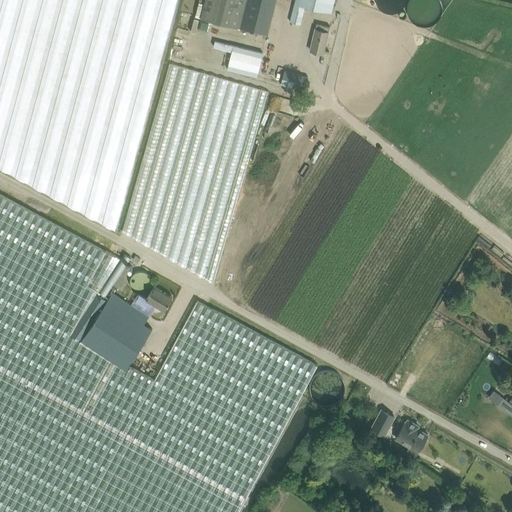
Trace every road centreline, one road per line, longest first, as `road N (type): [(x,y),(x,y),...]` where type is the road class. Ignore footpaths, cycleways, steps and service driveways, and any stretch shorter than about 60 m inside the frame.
road 1 (unknown): [(511,464),(0,178)]
road 2 (unknown): [(511,247),(332,105)]
